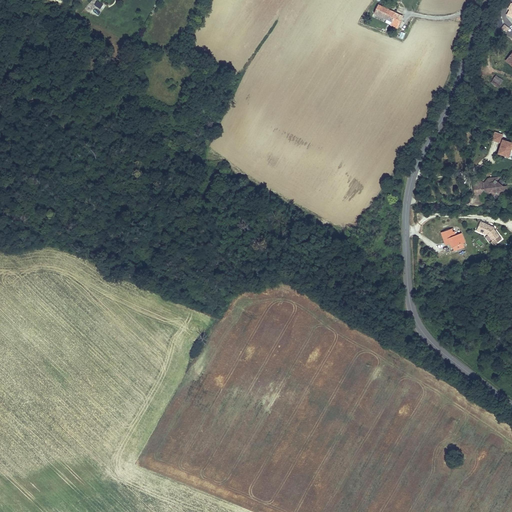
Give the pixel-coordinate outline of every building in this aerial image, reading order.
[(101,9),(104,4),(97,0),(95,5),(101,9)] [(383,7),(379,5),(374,13),(379,15),(383,7)] [(403,16),(383,7),(379,15),(392,21),(390,24),(398,27),(403,16)] [(504,23),(500,26),(505,32),(509,28),(504,23)] [(496,75),(492,79),(500,85),(503,81),(496,75)] [(511,145),(511,141),(502,139),(503,134),(494,132),(492,141),(499,143),(497,153),(509,156),(511,145)] [(477,182),(473,187),(473,195),(478,195),(483,189),(487,188),(488,192),(490,192),(493,195),(493,198),(497,200),(499,197),(499,195),(501,191),(503,191),(506,187),(502,187),(497,183),(497,182),(494,182),(494,179),(487,179),(484,183),(482,185),(477,182)] [(464,236),(459,226),(454,228),(452,222),(442,227),(446,237),(451,234),(454,241),(461,238),(464,236)] [(503,233),(479,222),(474,233),(498,244),(503,233)]
